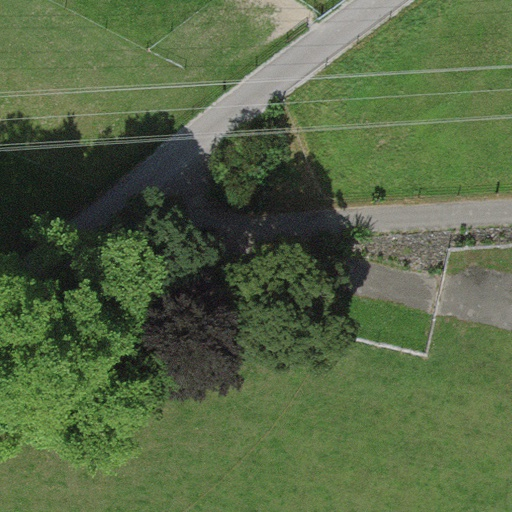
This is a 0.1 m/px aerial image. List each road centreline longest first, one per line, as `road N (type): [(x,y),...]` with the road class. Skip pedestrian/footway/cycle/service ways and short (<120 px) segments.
road 1 (unclassified): [(73,236),(511,215)]
road 2 (unclassified): [(73,236),(394,0)]
